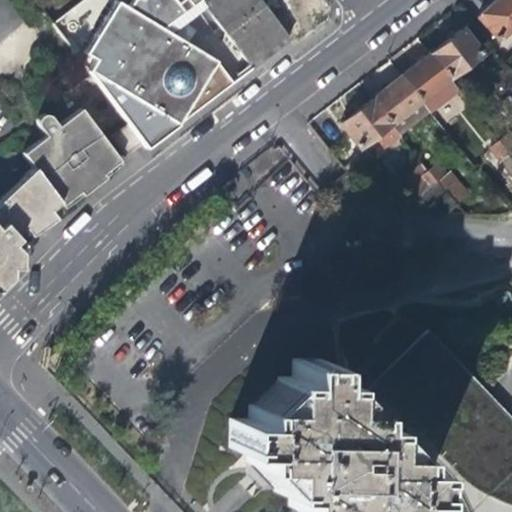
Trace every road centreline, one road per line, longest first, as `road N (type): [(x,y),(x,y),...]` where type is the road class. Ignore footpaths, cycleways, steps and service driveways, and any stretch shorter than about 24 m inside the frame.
road 1 (tertiary): [(375,31),(273,102),(0,338)]
road 2 (tertiary): [(93,511),(0,413)]
